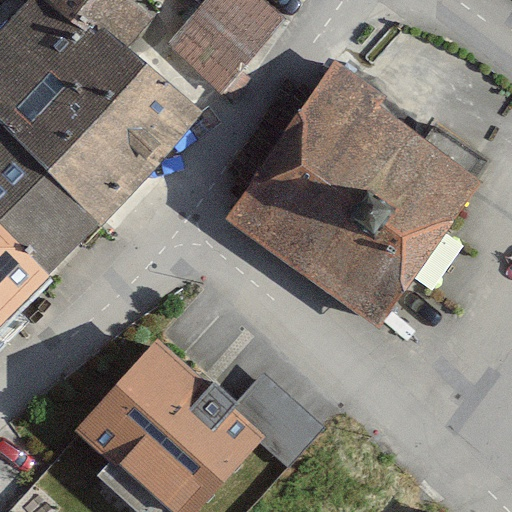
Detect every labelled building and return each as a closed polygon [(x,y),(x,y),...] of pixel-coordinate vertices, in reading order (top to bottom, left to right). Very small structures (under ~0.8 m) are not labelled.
[(0,119),(7,126),(100,224),(207,117),(106,33),(88,51),(41,0),(40,0),(0,43),(0,119)] [(132,0),(41,0),(88,51),(106,33),(140,6),(132,0)] [(215,0),(172,52),(227,96),(287,23),(259,0),(215,0)] [(485,184),(377,108),(386,95),(343,64),(232,221),(384,327),(485,184)] [(7,126),(0,133),(0,224),(50,275),(100,224),(7,126)] [(0,331),(53,278),(50,275),(0,224),(0,331)] [(157,328),(71,422),(171,511),(190,511),(264,431),(293,457),(326,420),(267,367),(237,400),(157,328)] [(0,511),(67,511),(81,497),(26,447),(0,474),(0,511)]
